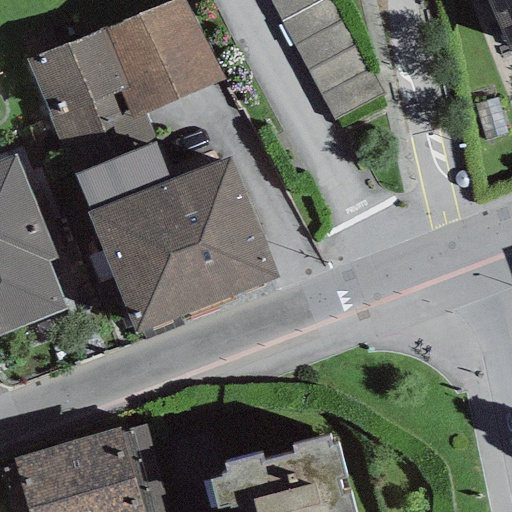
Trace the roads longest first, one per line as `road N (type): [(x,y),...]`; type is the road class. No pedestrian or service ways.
road 1 (residential): [(0,429),(406,266)]
road 2 (residential): [(406,266),(459,388)]
road 3 (residential): [(459,388),(511,509)]
road 4 (residential): [(485,511),(459,388)]
